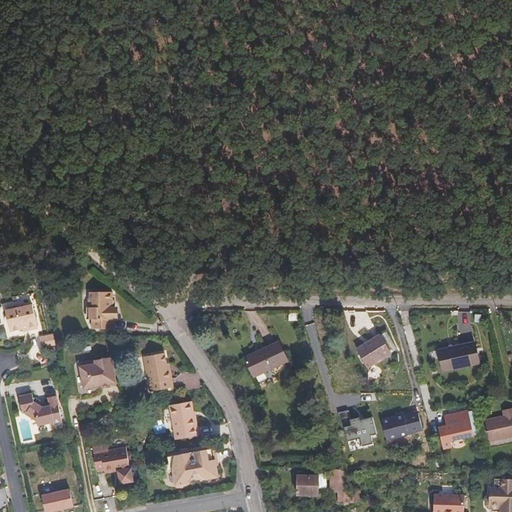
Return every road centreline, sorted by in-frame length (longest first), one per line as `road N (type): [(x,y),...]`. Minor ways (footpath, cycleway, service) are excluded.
road 1 (residential): [(176,308),(197,297),(511,302)]
road 2 (track): [(176,308),(0,183)]
road 3 (residential): [(176,308),(174,328),(227,408),(249,497)]
road 4 (unknown): [(405,300),(433,427)]
